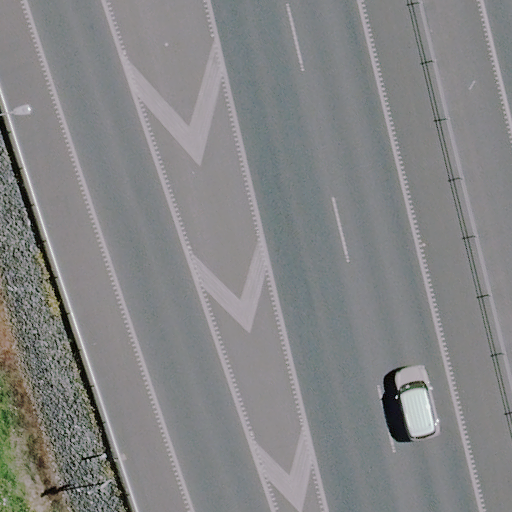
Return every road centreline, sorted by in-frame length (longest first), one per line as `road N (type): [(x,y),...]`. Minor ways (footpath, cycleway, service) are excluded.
road 1 (motorway): [(234,511),(68,0)]
road 2 (motorway): [(429,511),(296,0)]
